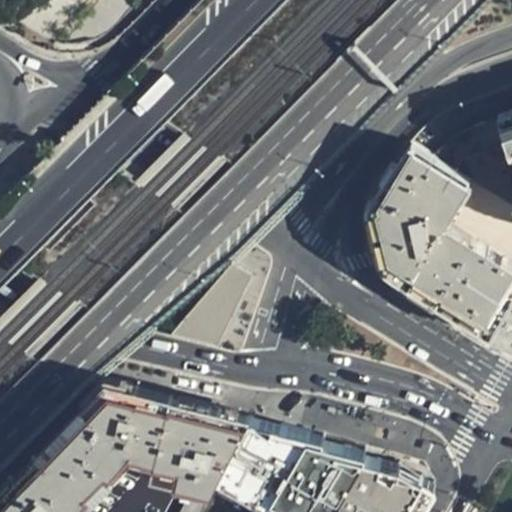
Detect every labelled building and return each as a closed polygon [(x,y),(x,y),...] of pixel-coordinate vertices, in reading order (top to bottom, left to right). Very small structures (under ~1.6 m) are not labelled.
[(472,179),(511,203),(511,112),(470,128),(447,141),(432,154),(472,179)] [(432,154),(412,142),(381,189),(372,211),(387,260),(395,270),(444,301),(494,332),(511,299),(511,261),(448,219),(472,179),(432,154)] [(249,240),(154,329),(233,352),(243,349),(271,264),(268,252),(249,240)] [(212,490),(251,416),(222,409),(107,381),(0,494),(0,511),(1,511),(76,511),(131,456),(154,460),(155,463),(181,469),(182,470),(179,484),(212,490)] [(276,422),(251,416),(212,490),(200,511),(229,511),(276,422)] [(409,511),(422,490),(393,473),(391,475),(334,446),(332,452),(306,437),(310,430),(276,422),(229,511),(235,511),(241,501),(260,511),(409,511)] [(420,511),(438,482),(427,459),(324,434),(310,430),(306,437),(332,452),(334,446),(391,475),(393,473),(422,490),(409,511),(420,511)] [(200,511),(212,490),(179,484),(182,470),(181,469),(158,511),(200,511)]
